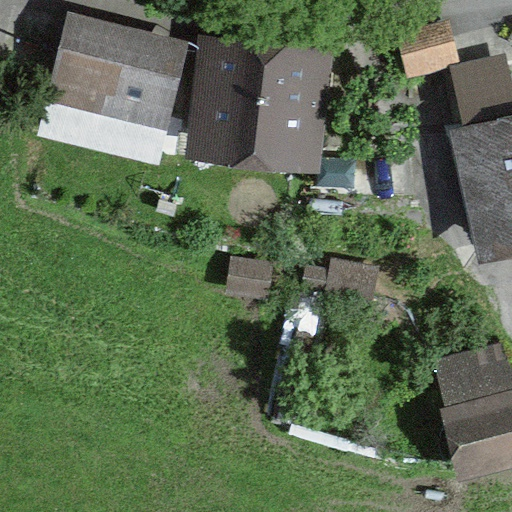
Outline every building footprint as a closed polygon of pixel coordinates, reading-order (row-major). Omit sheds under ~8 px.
[(152,54),(43,27),(22,110),(132,137),(152,54)] [(429,29),(378,42),(389,82),(440,69),(429,29)] [(300,67),(179,56),(169,168),(290,179),(300,67)] [(511,124),(430,143),(457,266),(511,254),(511,124)] [(481,355),(420,372),(434,421),(416,427),(430,476),(509,454),(481,355)]
